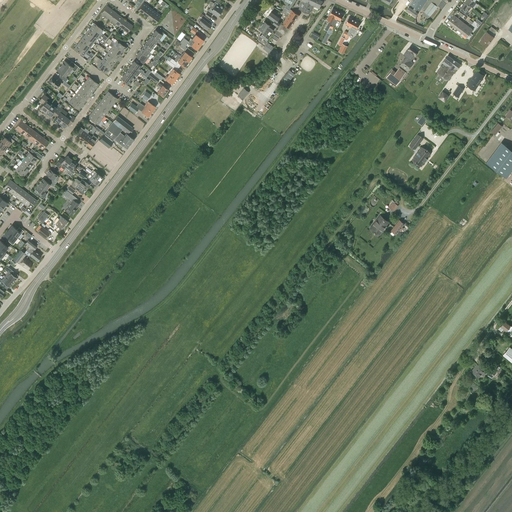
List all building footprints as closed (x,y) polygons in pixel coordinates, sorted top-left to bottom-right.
[(283,1),(285,4),(286,5),(282,11),(286,15),(289,10),(290,9),(295,0),(282,0),(283,1)] [(303,11),(308,0),(302,0),(299,9),(303,11)] [(322,0),(308,0),(303,11),(309,14),(313,5),(319,8),(322,0)] [(441,0),(412,0),(412,1),(415,3),(414,4),(420,9),(421,9),(430,16),(437,6),(441,0)] [(441,0),(437,6),(442,9),(446,3),(442,0),(441,0)] [(211,6),(213,7),(213,8),(220,13),(222,9),(222,8),(222,7),(221,6),(220,6),(219,7),(217,5),(218,4),(215,1),(214,3),(211,1),(210,1),(208,3),(211,6)] [(410,4),(411,4),(410,6),(409,5),(406,10),(415,16),(418,12),(418,11),(419,10),(420,10),(421,9),(420,9),(414,4),(415,3),(412,1),(410,4)] [(471,6),(465,1),(461,7),(462,7),(460,10),(467,15),(469,13),(467,11),(471,6)] [(142,13),(148,6),(143,2),(138,9),(142,13)] [(103,16),(104,18),(111,9),(107,6),(101,13),(104,15),(103,16)] [(152,9),(148,6),(142,13),(147,16),(152,9)] [(211,6),(209,9),(208,9),(207,10),(210,12),(211,11),(217,16),(220,13),(213,8),(213,7),(211,6)] [(327,26),(325,30),(327,31),(329,29),(338,11),(333,8),(329,15),(327,19),(330,21),(327,26)] [(107,18),(110,19),(115,12),(111,9),(104,18),(106,19),(107,18)] [(156,12),(152,9),(147,16),(151,19),(156,12)] [(292,10),(283,24),(281,23),(276,30),(277,31),(275,33),(280,36),(282,33),(283,34),(284,33),(285,33),(288,27),(290,28),(299,15),(292,10)] [(511,15),(505,10),(500,17),(508,23),(511,18),(511,15)] [(268,17),(274,22),(273,24),(277,27),(281,22),(278,20),(280,17),(272,11),(268,17)] [(338,11),(329,29),(331,31),(336,22),(339,24),(341,21),(341,20),(344,14),(338,11)] [(111,23),(113,24),(120,16),(115,12),(110,19),(113,21),(111,23)] [(156,12),(151,19),(155,23),(161,16),(156,12)] [(200,16),(201,18),(198,22),(199,23),(201,25),(202,25),(205,27),(205,28),(208,30),(210,27),(209,27),(211,25),(203,18),(205,16),(202,14),(200,16)] [(447,22),(452,26),(458,18),(453,14),(447,22)] [(116,24),(119,26),(124,19),(120,16),(113,24),(115,26),(116,24)] [(498,16),(493,26),(498,28),(502,18),(498,16)] [(348,27),(350,28),(354,20),(349,17),(346,23),(349,25),(348,27)] [(452,26),(457,29),(463,22),(458,18),(452,26)] [(120,30),(122,31),(128,22),(124,19),(119,26),(121,28),(120,30)] [(360,23),(354,20),(350,28),(352,29),(353,27),(357,29),(360,23)] [(270,26),(264,21),(262,25),(272,32),(274,29),(270,26)] [(133,26),(128,22),(122,31),(123,32),(125,31),(127,33),(133,26)] [(457,29),(462,33),(468,26),(463,22),(457,29)] [(104,35),(102,32),(104,29),(101,27),(101,28),(94,23),(91,27),(106,39),(107,37),(104,35)] [(269,36),(272,32),(262,25),(259,29),(264,32),(261,36),(267,40),(270,36),(269,36)] [(473,29),(468,26),(462,33),(467,37),(473,29)] [(97,39),(99,36),(105,41),(106,39),(91,27),(87,31),(97,39)] [(152,34),(159,39),(162,35),(162,34),(163,33),(159,29),(157,31),(155,30),(152,34)] [(87,31),(84,36),(93,43),(97,39),(87,31)] [(494,37),(487,32),(480,42),(486,47),(494,37)] [(152,34),(149,38),(156,44),(159,39),(152,34)] [(192,39),(194,41),(200,45),(204,40),(195,34),(192,39)] [(90,47),(93,43),(84,36),(81,40),(90,47)] [(149,38),(145,43),(152,48),(156,44),(149,38)] [(180,42),(185,46),(189,42),(184,38),(180,42)] [(197,50),(200,45),(194,41),(192,39),(188,44),(197,50)] [(81,40),(77,44),(87,51),(90,47),(81,40)] [(117,41),(114,45),(123,52),(126,48),(117,41)] [(263,48),(270,53),(274,47),(268,42),(263,48)] [(145,43),(142,47),(149,52),(152,48),(145,43)] [(93,56),(90,54),(89,54),(87,52),(87,51),(77,44),(74,49),(81,54),(80,55),(82,57),(85,53),(87,55),(88,55),(92,58),(93,56)] [(120,56),(123,52),(114,45),(110,49),(120,56)] [(411,61),(418,52),(410,46),(404,55),(406,57),(399,66),(407,71),(414,63),(411,61)] [(151,54),(149,53),(149,52),(142,47),(139,51),(148,58),(151,54)] [(110,49),(107,53),(116,61),(120,56),(110,49)] [(135,56),(139,58),(138,60),(143,64),(148,58),(139,51),(135,56)] [(180,56),(189,62),(191,59),(190,58),(192,57),(184,51),(182,54),(181,53),(180,56)] [(113,65),(116,61),(107,53),(104,58),(113,65)] [(180,56),(178,54),(175,59),(177,61),(184,67),(186,65),(187,65),(189,62),(180,56)] [(442,63),(454,72),(457,69),(460,64),(448,55),(442,63)] [(104,58),(102,60),(95,56),(94,57),(98,60),(100,62),(110,69),(113,65),(104,58)] [(61,66),(69,72),(71,69),(75,71),(78,67),(72,62),(70,65),(64,61),(61,66)] [(143,75),(146,77),(148,75),(143,72),(144,71),(141,69),(140,70),(139,69),(141,66),(134,61),(130,65),(140,72),(143,75)] [(101,71),(101,70),(106,74),(110,69),(100,62),(99,64),(97,66),(98,67),(97,68),(101,71)] [(437,72),(448,80),(454,72),(442,63),(440,65),(441,66),(437,72)] [(134,75),(137,76),(140,72),(130,65),(127,70),(134,75)] [(65,77),(69,72),(61,66),(57,71),(62,75),(60,78),(64,81),(66,83),(68,80),(67,79),(68,79),(65,77)] [(392,70),(386,77),(396,85),(403,77),(402,77),(406,72),(399,67),(395,73),(392,70)] [(171,71),(169,74),(176,79),(179,73),(172,68),(170,71),(171,71)] [(131,79),(133,80),(134,79),(133,77),(134,75),(127,70),(124,74),(131,79)] [(150,72),(155,76),(161,80),(163,77),(156,72),(156,73),(152,70),(150,72)] [(285,87),(295,74),(290,70),(280,83),(285,87)] [(476,70),(466,85),(467,85),(467,84),(473,88),(475,85),(477,87),(485,75),(476,70)] [(150,72),(148,76),(152,79),(157,82),(159,79),(150,72)] [(121,78),(124,81),(123,82),(127,85),(128,84),(130,85),(131,83),(129,82),(131,79),(124,74),(121,78)] [(172,84),(176,79),(169,74),(167,76),(166,76),(164,78),(172,84)] [(53,76),(48,82),(56,88),(61,82),(53,76)] [(89,77),(86,81),(95,88),(98,84),(89,77)] [(86,81),(82,85),(92,93),(95,88),(86,81)] [(166,94),(165,93),(168,89),(162,85),(159,83),(157,86),(160,88),(158,92),(163,96),(163,95),(165,96),(166,94)] [(82,85),(79,90),(88,97),(92,93),(82,85)] [(238,95),(243,99),(249,92),(244,88),(238,95)] [(79,90),(76,94),(85,101),(88,97),(79,90)] [(108,91),(105,96),(114,103),(117,99),(108,91)] [(141,96),(145,99),(147,100),(151,95),(145,91),(141,96)] [(443,92),(439,97),(444,101),(448,96),(443,92)] [(76,94),(72,98),(82,105),(85,101),(76,94)] [(40,108),(40,110),(42,111),(43,111),(44,112),(51,104),(48,101),(50,99),(44,95),(40,100),(44,102),(40,108)] [(111,107),(114,103),(105,96),(101,100),(111,107)] [(78,110),(82,105),(72,98),(69,103),(78,110)] [(101,100),(98,104),(107,112),(111,107),(101,100)] [(147,104),(145,107),(152,111),(155,106),(148,101),(146,104),(147,104)] [(152,111),(145,107),(139,102),(136,106),(131,102),(128,107),(135,113),(138,109),(141,111),(143,113),(147,117),(148,116),(152,111)] [(56,107),(51,104),(44,112),(49,116),(54,110),(56,112),(60,107),(61,105),(59,103),(56,107)] [(98,104),(95,109),(104,116),(107,112),(98,104)] [(54,119),(59,123),(65,116),(67,113),(60,107),(56,112),(58,114),(54,119)] [(101,120),(104,116),(95,109),(91,113),(101,120)] [(97,124),(101,120),(91,113),(88,117),(97,124)] [(63,127),(64,127),(68,122),(70,124),(75,118),(73,116),(72,117),(70,115),(68,118),(65,116),(59,123),(61,125),(61,126),(63,127)] [(132,131),(133,130),(131,128),(132,127),(119,117),(117,115),(115,118),(107,128),(98,139),(108,147),(111,144),(113,142),(112,141),(114,139),(117,134),(119,132),(122,128),(128,133),(129,131),(130,133),(132,131)] [(423,115),(417,122),(422,125),(427,118),(423,115)] [(15,128),(19,132),(25,124),(21,120),(15,128)] [(502,126),(498,123),(491,132),(495,135),(502,126)] [(19,132),(24,135),(30,127),(25,124),(19,132)] [(24,135),(28,139),(34,131),(30,127),(24,135)] [(84,129),(80,127),(78,131),(77,130),(74,133),(76,135),(76,136),(82,141),(87,134),(83,130),(84,129)] [(28,139),(33,142),(39,134),(34,131),(28,139)] [(130,144),(134,139),(126,133),(124,136),(119,132),(117,134),(122,138),(121,139),(125,141),(126,140),(130,144)] [(33,142),(37,146),(43,138),(39,134),(33,142)] [(92,137),(87,134),(82,141),(86,144),(92,137)] [(127,148),(130,144),(126,140),(125,141),(121,139),(122,138),(117,134),(114,139),(118,143),(123,147),(124,145),(127,148)] [(417,135),(412,142),(417,146),(422,139),(417,135)] [(8,147),(11,143),(12,143),(14,141),(9,137),(7,139),(4,137),(1,141),(8,147)] [(96,140),(92,137),(86,144),(90,147),(96,140)] [(48,141),(43,138),(37,146),(42,149),(48,141)] [(0,147),(5,151),(7,149),(8,150),(10,148),(8,147),(1,141),(0,142),(0,147)] [(511,150),(501,142),(486,162),(507,178),(511,170),(511,150)] [(422,148),(413,160),(421,166),(424,161),(425,162),(427,159),(427,158),(430,154),(422,148)] [(26,157),(34,163),(37,159),(29,152),(26,157)] [(64,169),(65,167),(71,159),(66,155),(62,160),(60,159),(56,165),(58,166),(59,165),(64,169)] [(26,157),(22,162),(30,168),(34,163),(26,157)] [(65,167),(70,170),(67,174),(70,176),(75,170),(72,168),(76,163),(71,159),(65,167)] [(22,162),(19,166),(27,172),(30,168),(22,162)] [(23,177),(27,172),(19,166),(15,171),(23,177)] [(51,178),(50,180),(55,184),(57,181),(56,181),(59,178),(58,177),(57,175),(50,169),(49,170),(48,170),(46,173),(47,173),(46,174),(51,178)] [(94,170),(91,174),(100,181),(102,177),(95,171),(95,172),(94,170)] [(99,182),(100,181),(91,174),(90,173),(87,177),(90,179),(89,179),(97,185),(97,184),(98,184),(99,182)] [(76,178),(74,181),(78,184),(78,185),(80,187),(82,185),(86,189),(89,185),(82,179),(80,181),(76,178)] [(4,187),(8,191),(14,183),(10,179),(4,187)] [(43,179),(39,183),(47,189),(50,184),(53,186),(55,184),(50,180),(48,182),(43,179)] [(83,194),(86,189),(82,185),(80,187),(78,185),(78,184),(74,181),(71,185),(83,194)] [(8,191),(13,194),(19,187),(14,183),(8,191)] [(47,189),(39,183),(35,188),(38,190),(39,191),(37,193),(42,197),(43,196),(44,196),(46,194),(44,192),(47,189)] [(13,194),(17,198),(23,190),(19,187),(13,194)] [(17,198),(22,201),(28,193),(23,190),(17,198)] [(69,198),(72,200),(67,206),(68,207),(66,211),(72,215),(76,210),(75,209),(79,204),(76,202),(78,199),(67,190),(63,194),(68,198),(69,198)] [(22,201),(26,205),(32,197),(28,193),(22,201)] [(37,201),(32,197),(26,205),(31,208),(37,201)] [(393,204),(392,203),(389,207),(390,208),(393,211),(398,206),(394,203),(393,204)] [(42,222),(49,215),(44,211),(37,218),(42,222)] [(55,223),(55,224),(61,229),(67,221),(61,216),(59,219),(57,217),(54,222),(55,223)] [(388,222),(380,216),(370,229),(378,235),(388,222)] [(404,224),(399,221),(391,231),(396,234),(404,224)] [(17,229),(12,225),(8,230),(16,236),(18,238),(23,231),(19,227),(17,229)] [(41,226),(37,231),(46,238),(50,233),(41,226)] [(16,236),(8,230),(4,235),(10,239),(8,241),(13,245),(14,242),(12,241),(16,236)] [(29,255),(37,261),(41,256),(33,250),(37,246),(28,239),(25,243),(29,246),(26,250),(30,254),(29,255)] [(20,249),(13,259),(15,261),(17,262),(25,253),(20,249)] [(25,258),(20,264),(27,270),(32,263),(25,258)] [(7,266),(4,269),(8,272),(5,276),(13,282),(17,278),(13,275),(15,272),(7,266)] [(0,278),(0,283),(4,287),(6,284),(9,287),(13,282),(5,276),(2,280),(0,278)] [(500,326),(501,327),(499,329),(501,331),(504,328),(510,334),(509,334),(511,336),(511,326),(505,321),(500,326)] [(503,355),(511,362),(511,348),(510,346),(503,355)] [(485,365),(483,368),(477,364),(471,371),(479,378),(481,374),(484,376),(487,372),(490,368),(485,365)] [(489,373),(488,375),(492,378),(494,376),(500,368),(495,365),(489,373)]
